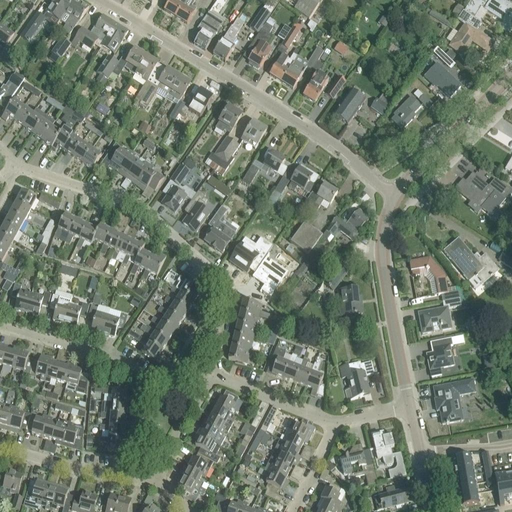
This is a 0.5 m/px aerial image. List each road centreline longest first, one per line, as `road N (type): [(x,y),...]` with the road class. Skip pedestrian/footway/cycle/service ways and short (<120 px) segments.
road 1 (residential): [(394,195),(333,144),(99,0)]
road 2 (residential): [(208,374),(223,301),(218,275),(145,213),(13,166)]
road 3 (tertiary): [(409,407),(382,258),(394,195)]
road 4 (residential): [(190,408),(112,355),(0,325)]
road 5 (residential): [(0,447),(152,480)]
road 6 (residential): [(336,422),(208,374)]
